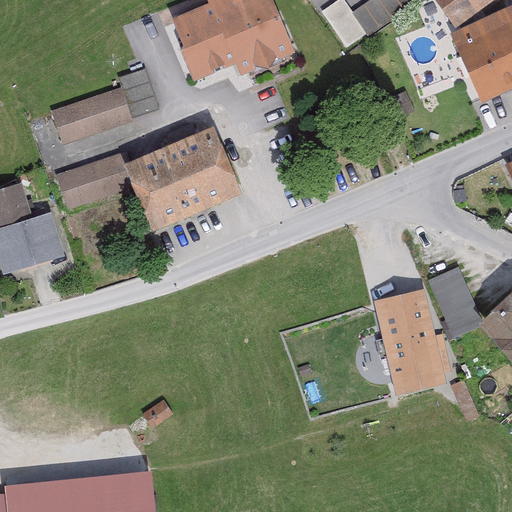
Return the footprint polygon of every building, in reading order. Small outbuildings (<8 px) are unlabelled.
[(295,56),(270,0),(209,0),(206,2),(209,8),(173,23),(185,51),(179,54),(193,85),(235,67),(240,80),(295,56)] [(419,0),(367,0),(351,12),(367,36),(419,0)] [(498,0),(432,0),(455,31),(498,0)] [(511,92),(511,9),(450,38),(483,107),(511,92)] [(52,114),(64,146),(132,121),(120,89),(52,114)] [(214,131),(125,168),(153,235),(242,198),(214,131)] [(104,161),(54,178),(66,211),(115,194),(104,161)] [(32,224),(20,187),(0,192),(0,267),(3,276),(63,257),(50,218),(32,224)] [(479,324),(456,270),(429,281),(452,335),(479,324)] [(444,387),(423,294),(376,304),(397,398),(444,387)] [(511,361),(511,301),(482,330),(511,361)] [(153,511),(150,476),(5,488),(7,511),(153,511)]
